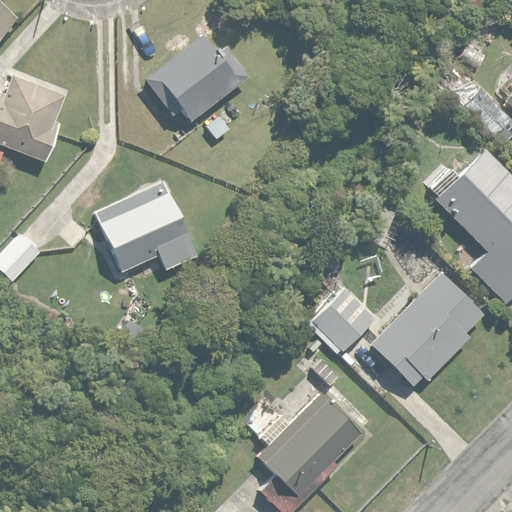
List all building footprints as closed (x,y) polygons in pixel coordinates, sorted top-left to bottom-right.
[(0,0),(0,39),(22,15),(4,0),(0,0)] [(214,28),(148,75),(158,89),(164,84),(189,120),(249,77),(214,28)] [(0,91),(0,154),(6,139),(44,154),(56,123),(52,121),(62,95),(9,75),(2,93),(0,91)] [(511,121),(511,115),(487,85),(468,102),(495,135),(511,121)] [(511,169),(489,146),(460,174),(452,166),(429,188),(490,251),(475,265),(511,302),(511,301),(511,169)] [(168,181),(98,212),(124,272),(163,255),(170,272),(202,258),(168,181)] [(21,231),(0,253),(0,266),(16,280),(43,251),(21,231)] [(442,271),(372,344),(416,386),(486,313),(442,271)] [(348,286),(312,324),(343,353),(378,315),(348,286)] [(272,445),(260,456),(278,475),(263,489),(285,511),(286,511),(369,434),(324,386),(290,418),(285,412),(261,434),(272,445)]
